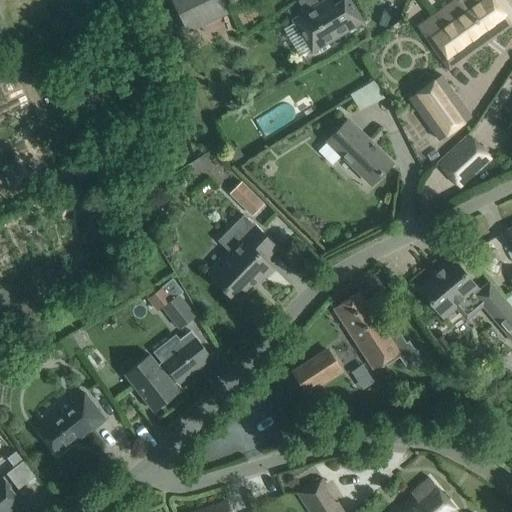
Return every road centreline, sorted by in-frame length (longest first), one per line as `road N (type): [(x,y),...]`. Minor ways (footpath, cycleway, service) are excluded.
road 1 (unclassified): [(155,460),(316,289),(366,256),(511,187)]
road 2 (unclassified): [(511,488),(464,457),(389,438),(329,445),(189,487),(155,460)]
